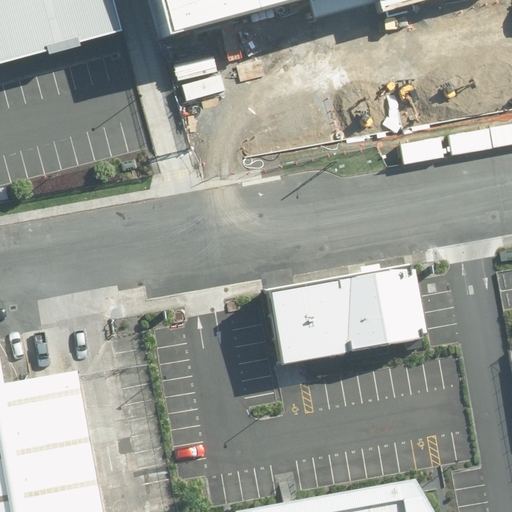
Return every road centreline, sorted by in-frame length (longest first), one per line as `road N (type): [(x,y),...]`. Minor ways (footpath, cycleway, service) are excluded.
road 1 (unknown): [(123,0),(195,247),(225,418),(246,426),(318,416),(448,385)]
road 2 (unclassified): [(0,284),(511,188)]
road 3 (unknown): [(78,269),(122,511)]
